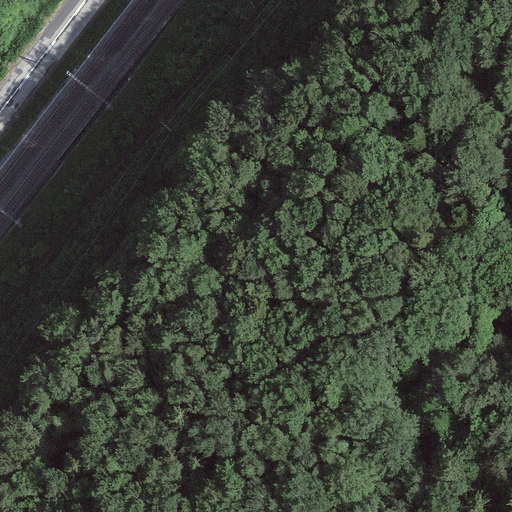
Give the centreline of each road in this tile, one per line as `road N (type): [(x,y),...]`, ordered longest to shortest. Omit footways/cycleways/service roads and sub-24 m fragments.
road 1 (track): [(402,511),(454,385),(467,369),(511,346)]
road 2 (track): [(511,149),(489,68),(496,0)]
road 3 (primary): [(0,113),(86,0)]
